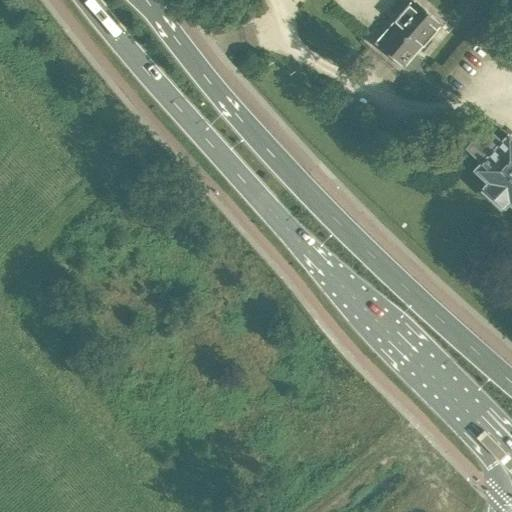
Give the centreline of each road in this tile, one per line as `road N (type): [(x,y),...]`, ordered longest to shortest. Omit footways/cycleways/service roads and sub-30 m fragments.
road 1 (primary): [(87,0),(314,256),(511,459)]
road 2 (primary): [(511,382),(250,130),(146,0)]
